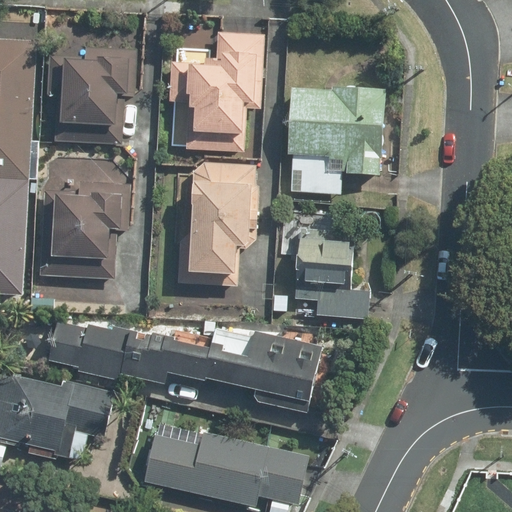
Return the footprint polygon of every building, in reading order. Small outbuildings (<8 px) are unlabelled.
[(174,101),(194,102),(192,148),(249,151),(251,101),(263,102),(265,64),(268,64),(270,34),(222,31),(221,57),(213,56),(213,64),(177,62),(174,101)] [(42,40),(0,37),(0,293),(26,295),(42,40)] [(61,95),(59,140),(126,143),(128,96),(140,97),(142,50),(53,46),(51,94),(61,95)] [(337,89),(298,86),(299,119),(294,152),(298,152),(295,191),(345,194),(346,171),(351,171),(351,172),(371,172),(386,175),(392,123),(391,88),(338,85),(337,89)] [(48,160),(43,275),(118,278),(120,230),(135,230),(138,164),(48,160)] [(198,171),(194,233),(185,241),(182,283),(242,286),(244,245),(246,245),(253,244),(257,241),(262,165),(209,162),(198,171)] [(323,299),(322,314),(372,318),(375,289),(357,288),(362,263),(362,240),(350,239),(350,232),(306,228),(306,266),(302,284),(301,297),(323,299)] [(94,328),(64,321),(55,360),(84,367),(84,371),(125,380),(127,373),(171,383),(174,371),(212,379),(213,376),(262,388),(259,399),(313,412),(324,378),(327,346),(261,331),(260,336),(221,327),(219,339),(182,330),(181,336),(174,334),(174,335),(161,332),(160,334),(154,333),(153,334),(146,332),(146,331),(139,330),(138,331),(119,326),(118,329),(95,324),(94,328)] [(68,385),(0,370),(0,435),(6,437),(5,442),(25,446),(26,441),(36,443),(34,452),(60,458),(61,454),(88,460),(94,432),(112,436),(122,392),(69,380),(68,385)] [(160,434),(150,481),(261,505),(263,496),(303,504),(314,455),(210,432),(207,444),(160,434)]
